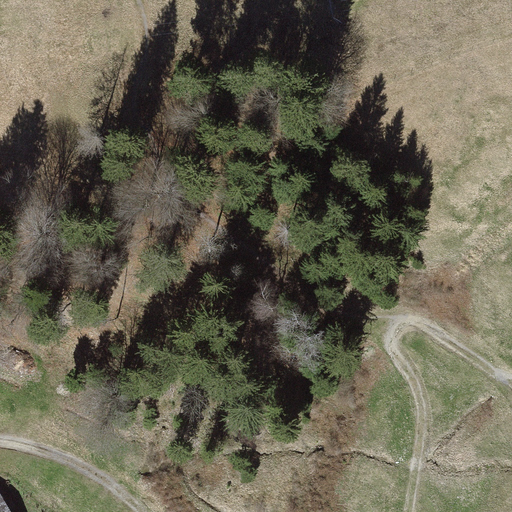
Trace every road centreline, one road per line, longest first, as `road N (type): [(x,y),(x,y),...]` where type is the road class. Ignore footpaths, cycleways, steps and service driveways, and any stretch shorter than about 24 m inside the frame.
road 1 (track): [(422,320),(397,329),(396,349),(418,387),(422,421),(413,511)]
road 2 (track): [(149,511),(121,483),(73,458),(0,444)]
